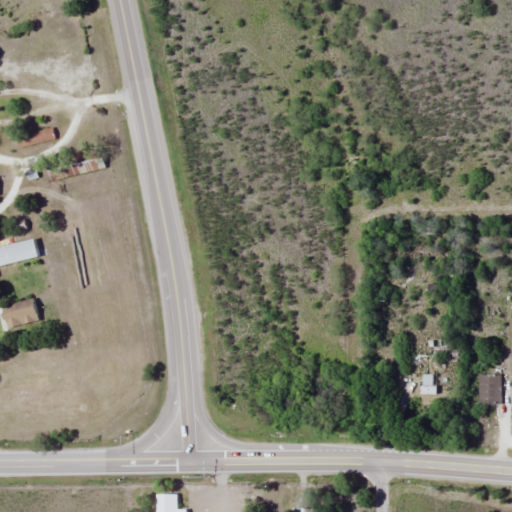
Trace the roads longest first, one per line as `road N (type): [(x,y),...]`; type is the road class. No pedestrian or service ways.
road 1 (secondary): [(511,470),(368,461),(0,462)]
road 2 (secondary): [(119,0),(176,290),(190,461)]
road 3 (secondary): [(368,461),(220,439),(198,406),(192,339),(176,290)]
road 4 (secondary): [(176,290),(171,414),(150,441),(107,462)]
